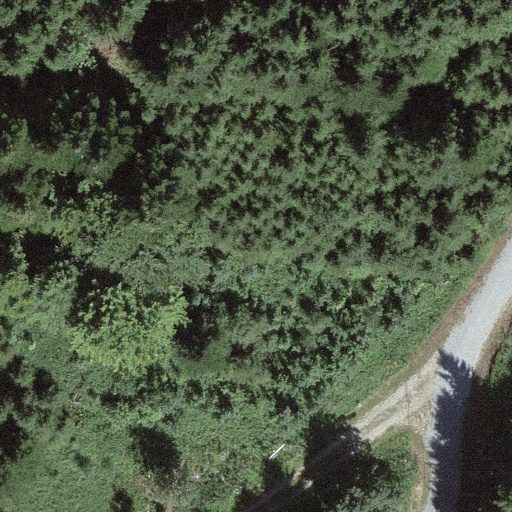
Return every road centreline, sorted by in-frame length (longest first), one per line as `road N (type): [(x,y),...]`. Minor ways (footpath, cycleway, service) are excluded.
road 1 (track): [(511,277),(443,391),(442,511)]
road 2 (track): [(258,511),(443,391)]
